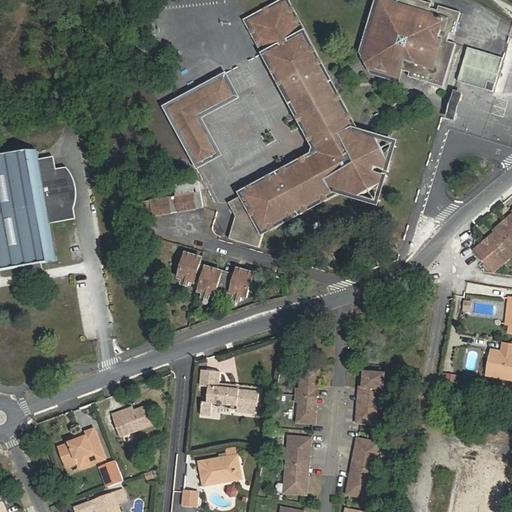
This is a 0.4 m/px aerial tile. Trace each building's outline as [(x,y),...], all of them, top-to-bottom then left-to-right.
[(367,139),(381,144),(391,148),(387,160),(383,172),(382,176),(377,189),(374,200),(360,195),(345,190),(341,182),(335,184),(333,193),(263,228),(262,234),(342,193),(375,204),(396,146),(362,134),(291,0),(279,0),(245,18),(312,152),(238,190),(239,194),(247,190),(316,154),(320,151),(317,146),(253,20),(289,2),(353,129),(350,137),(355,140),(357,136),(359,136),(366,140),(367,139)] [(374,0),(363,37),(354,66),(400,81),(403,71),(374,62),(368,50),(384,2),(397,6),(398,0),(374,0)] [(444,73),(454,44),(454,42),(447,40),(450,32),(455,34),(462,11),(441,5),(440,9),(430,7),(431,2),(425,0),(398,0),(397,6),(384,2),(368,50),(374,62),(403,71),(407,72),(406,75),(440,86),(444,73)] [(359,136),(357,136),(355,140),(350,137),(353,129),(289,2),(253,20),(317,146),(324,147),(323,155),(316,154),(247,190),(239,194),(230,197),(238,212),(230,236),(260,243),(262,234),(263,228),(333,193),(335,184),(341,182),(345,190),(360,195),(377,189),(382,176),(371,173),(372,169),(383,172),(387,160),(381,144),(367,139),(366,140),(359,136)] [(454,44),(444,73),(453,77),(458,78),(467,48),(454,44)] [(467,48),(458,78),(458,81),(484,89),(492,86),(501,56),(468,46),(467,48)] [(232,98),(200,115),(206,126),(210,125),(206,117),(240,100),(227,73),(166,104),(179,130),(184,129),(172,107),(221,81),(225,81),(232,92),(232,98)] [(206,126),(200,115),(232,98),(232,92),(225,81),(221,81),(172,107),(184,129),(197,156),(203,157),(208,157),(211,156),(213,154),(215,151),(215,147),(214,145),(206,126)] [(451,118),(455,101),(458,93),(449,90),(442,115),(451,118)] [(224,154),(210,125),(206,126),(214,145),(215,147),(215,151),(213,154),(211,156),(208,157),(203,157),(197,156),(184,129),(179,130),(199,166),(224,154)] [(0,269),(27,264),(43,261),(58,258),(58,253),(52,255),(46,221),(53,219),(66,217),(64,206),(73,205),(73,195),(71,185),(69,176),(66,167),(56,168),(54,156),(41,158),(38,148),(0,155),(0,269)] [(71,166),(66,167),(69,176),(71,185),(73,195),(73,205),(64,206),(66,217),(79,214),(77,206),(78,198),(78,189),(76,181),(74,173),(71,166)] [(193,188),(194,203),(204,201),(202,187),(193,188)] [(193,188),(153,194),(155,209),(194,203),(193,188)] [(155,209),(153,194),(144,195),(146,210),(155,209)] [(511,251),(511,207),(510,209),(511,212),(490,230),(492,233),(472,248),(488,271),(511,251)] [(60,257),(53,219),(46,221),(52,255),(58,253),(58,258),(60,257)] [(239,266),(238,271),(237,275),(223,270),(224,267),(207,263),(203,261),(204,257),(186,252),(181,269),(205,275),(202,283),(218,287),(220,280),(250,289),(255,271),(239,266)] [(45,268),(43,261),(27,264),(28,271),(45,268)] [(511,380),(511,355),(488,351),(483,376),(511,380)] [(255,416),(258,392),(219,385),(219,382),(220,372),(201,369),(199,386),(209,387),(207,402),(214,404),(235,407),(235,411),(235,413),(255,416)] [(290,391),(289,398),(306,400),(306,392),(311,393),(312,373),(294,372),(293,391),(290,391)] [(382,376),(361,375),(360,390),(362,391),(361,398),(365,398),(378,399),(379,392),(380,392),(382,376)] [(292,406),(291,426),(308,427),(310,407),(305,407),(306,400),(289,398),(289,406),(292,406)] [(353,426),(376,427),(378,399),(365,398),(361,398),(361,405),(355,405),(353,426)] [(214,404),(207,402),(203,402),(201,416),(212,417),(214,408),(214,404)] [(144,403),(131,407),(119,413),(117,408),(109,410),(117,433),(151,421),(144,403)] [(119,413),(131,407),(130,403),(117,408),(119,413)] [(84,433),(68,440),(57,445),(65,464),(76,460),(79,465),(103,455),(92,424),(82,428),(84,433)] [(66,434),(68,440),(84,433),(82,428),(66,434)] [(304,441),(282,440),(280,469),(297,469),(298,462),(303,463),(304,441)] [(372,473),(377,445),(355,441),(351,462),(356,463),(355,470),(372,473)] [(203,484),(218,480),(218,475),(235,472),(234,464),(239,463),(234,443),(222,445),(225,454),(198,460),(203,484)] [(457,511),(469,453),(466,452),(454,511),(457,511)] [(497,511),(507,461),(469,453),(457,511),(497,511)] [(116,461),(100,466),(106,488),(123,483),(116,461)] [(500,511),(510,461),(507,461),(497,511),(500,511)] [(280,469),(279,497),(301,498),(302,477),(297,477),(297,469),(280,469)] [(241,470),(235,472),(218,475),(218,480),(242,475),(241,470)] [(366,501),(372,473),(355,470),(354,477),(348,477),(344,497),(366,501)] [(124,486),(76,505),(79,511),(86,511),(97,508),(99,511),(123,511),(118,499),(128,496),(124,486)] [(198,504),(197,489),(182,490),(183,505),(198,504)]
